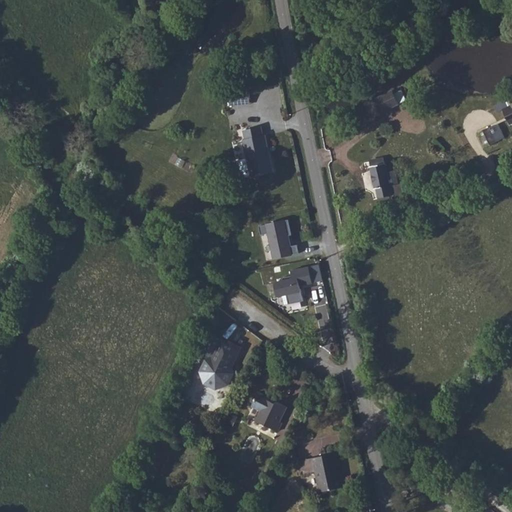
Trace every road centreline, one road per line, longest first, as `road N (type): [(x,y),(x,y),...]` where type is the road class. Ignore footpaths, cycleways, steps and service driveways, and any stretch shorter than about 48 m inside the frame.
road 1 (unclassified): [(359,379),(280,0)]
road 2 (track): [(181,0),(76,164),(0,315)]
road 3 (track): [(75,174),(276,338)]
road 4 (unclassified): [(365,405),(506,509)]
